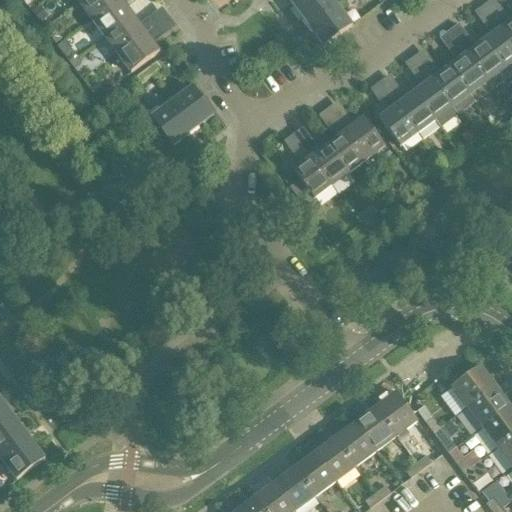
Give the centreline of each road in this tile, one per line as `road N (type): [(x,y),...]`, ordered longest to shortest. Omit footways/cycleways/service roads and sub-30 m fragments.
road 1 (tertiary): [(353,362),(188,484),(90,479),(44,511)]
road 2 (residential): [(353,362),(242,208),(245,126)]
road 3 (residential): [(245,126),(313,81),(356,80),(461,0)]
road 4 (tertiary): [(511,341),(501,327),(462,312),(419,315),(353,362)]
road 5 (residential): [(245,126),(213,86),(199,29),(176,0)]
